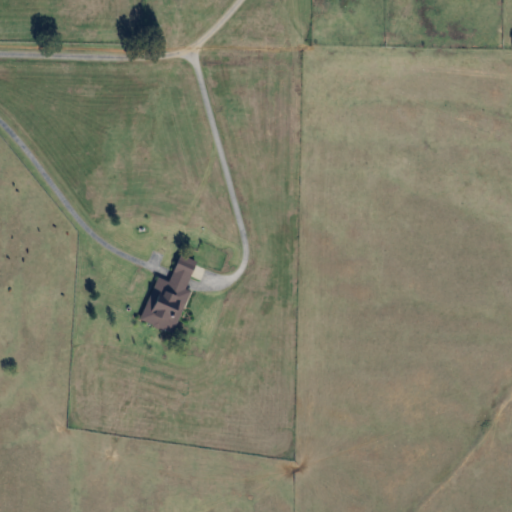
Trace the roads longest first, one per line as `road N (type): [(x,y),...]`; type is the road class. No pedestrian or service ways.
road 1 (track): [(187,48),(200,69),(249,249),(244,276),(221,284)]
road 2 (track): [(0,55),(167,53),(200,40),(235,0)]
road 3 (track): [(0,123),(84,229),(143,261)]
